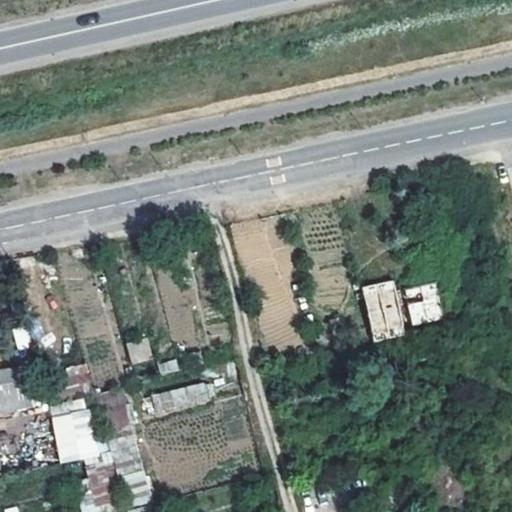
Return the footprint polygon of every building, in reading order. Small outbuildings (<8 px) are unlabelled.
[(394,281),(362,288),(374,345),(406,338),(405,332),(447,322),(439,287),(397,296),(394,281)] [(13,329),(16,349),(29,347),(26,327),(13,329)] [(148,338),(126,343),(132,364),(153,359),(148,338)] [(23,366),(0,370),(0,410),(31,405),(23,366)] [(66,390),(89,390),(89,366),(65,366),(66,390)] [(208,383),(151,392),(154,413),(211,404),(208,383)] [(122,394),(103,400),(113,431),(132,424),(122,394)] [(93,407),(50,416),(60,464),(82,460),(92,509),(123,503),(122,497),(147,492),(136,439),(101,446),(93,407)]
